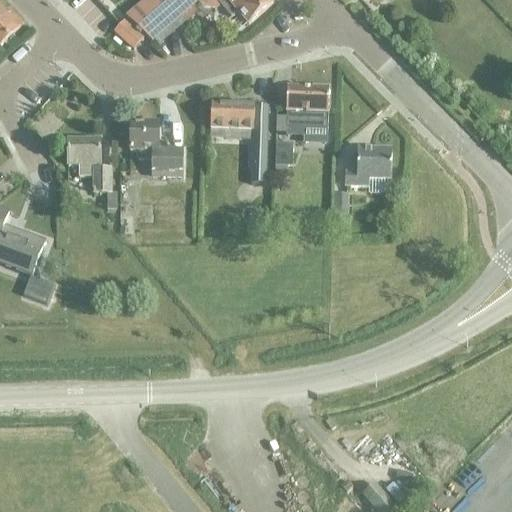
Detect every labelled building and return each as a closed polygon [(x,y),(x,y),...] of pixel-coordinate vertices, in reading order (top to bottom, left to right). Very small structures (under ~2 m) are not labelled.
[(213,12),(218,8),(229,21),(234,16),(245,29),(270,7),(263,0),(146,0),(125,19),(150,44),(197,5),(201,11),(213,12)] [(0,46),(21,28),(9,14),(3,19),(0,15),(0,46)] [(131,53),(140,43),(121,26),(112,36),(131,53)] [(327,93),(285,92),(285,115),(285,130),(326,131),(327,93)] [(264,156),(266,111),(209,109),(208,133),(250,134),(249,156),(264,156)] [(180,181),(180,154),(155,154),(155,129),(128,129),(128,154),(136,154),(137,164),(150,164),(150,175),(164,175),(165,181),(180,181)] [(113,214),(113,197),(108,197),(108,174),(98,174),(98,144),(66,144),(65,170),(76,170),(76,181),(91,181),(91,197),(105,198),(105,214),(113,214)] [(276,148),(275,171),(292,171),(293,148),(276,148)] [(344,176),(344,189),(368,190),(368,183),(389,184),(390,154),(357,153),(356,176),(344,176)] [(248,176),(248,188),(263,188),(264,177),(248,176)] [(334,197),(333,225),(345,225),(346,197),(334,197)] [(0,266),(29,277),(40,245),(19,238),(16,246),(0,239),(0,229),(5,216),(0,213),(0,266)] [(123,217),(123,237),(132,237),(133,218),(123,217)] [(346,483),(340,489),(346,496),(352,489),(346,483)] [(396,511),(375,487),(363,498),(374,511),(396,511)]
